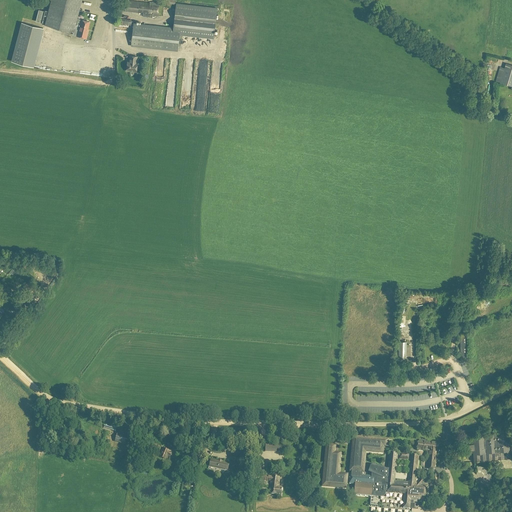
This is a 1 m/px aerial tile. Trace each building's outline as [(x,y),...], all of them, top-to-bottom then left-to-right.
[(36,21),(45,24),(44,25),(47,26),(47,25),(74,32),(73,35),(77,36),(86,38),(88,32),(87,31),(89,22),(81,20),(81,21),(77,20),(81,0),(50,0),(48,11),(45,10),(45,11),(39,10),(36,21)] [(126,0),(125,11),(143,13),(143,17),(152,18),(153,15),(158,15),(159,2),(152,1),(152,3),(126,0)] [(176,3),(173,28),(134,24),(133,31),(130,30),(130,35),(132,35),(131,46),(178,51),(179,35),(214,39),(217,8),(176,3)] [(43,28),(21,22),(12,62),(33,67),(43,28)] [(136,63),(137,57),(130,56),(129,62),(127,62),(126,71),(136,72),(137,63),(136,63)] [(500,67),(499,71),(496,81),(511,86),(511,85),(511,65),(506,63),(504,68),(500,67)] [(32,299),(30,292),(19,295),(21,302),(32,299)] [(19,312),(22,307),(17,304),(14,309),(19,312)] [(472,436),(472,445),(474,462),(510,459),(510,454),(511,453),(511,449),(510,450),(509,447),(511,446),(511,444),(511,437),(509,437),(508,432),(472,436)] [(127,436),(117,434),(116,438),(117,438),(116,441),(125,444),(127,436)] [(350,476),(349,483),(349,484),(355,485),(355,495),(371,496),(370,505),(382,506),(382,502),(400,504),(400,505),(402,505),(402,504),(404,504),(403,508),(409,508),(414,508),(415,503),(418,504),(418,506),(421,506),(422,501),(421,501),(422,497),(426,497),(427,485),(423,484),(423,483),(419,480),(417,482),(416,482),(418,456),(410,455),(408,485),(394,483),(397,454),(389,453),(388,470),(385,469),(375,466),(373,465),(371,466),(370,466),(368,472),(372,473),(371,476),(362,475),(362,471),(363,471),(365,450),(382,452),(383,444),(387,445),(388,440),(354,436),(350,471),(351,471),(351,475),(350,475),(350,476)] [(436,452),(438,452),(439,444),(426,442),(426,440),(419,440),(419,442),(418,441),(417,449),(430,451),(428,468),(434,469),(436,452)] [(349,483),(350,476),(347,476),(347,475),(338,474),(340,454),(334,453),(335,446),(327,445),(323,486),(346,488),(346,483),(349,483)] [(170,451),(163,448),(161,452),(162,452),(160,457),(165,459),(168,460),(170,456),(171,453),(170,452),(170,451)] [(218,461),(212,460),(210,465),(227,469),(228,463),(221,462),(222,461),(219,460),(218,461)] [(485,476),(491,476),(490,468),(480,469),(481,475),(485,474),(485,476)] [(438,484),(439,474),(432,473),(431,492),(436,492),(437,484),(438,484)] [(271,476),(267,476),(262,475),(261,476),(261,479),(262,480),(271,481),(270,488),(271,488),(271,493),(276,494),(276,493),(281,494),(282,486),(279,486),(280,476),(271,475),(271,476)]
